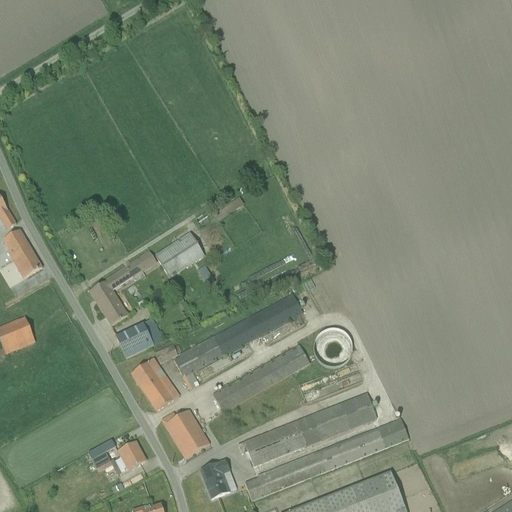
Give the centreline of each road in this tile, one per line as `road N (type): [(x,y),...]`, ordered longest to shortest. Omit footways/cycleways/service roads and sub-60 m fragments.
road 1 (unclassified): [(0,158),(184,511)]
road 2 (unclassified): [(0,91),(151,0)]
